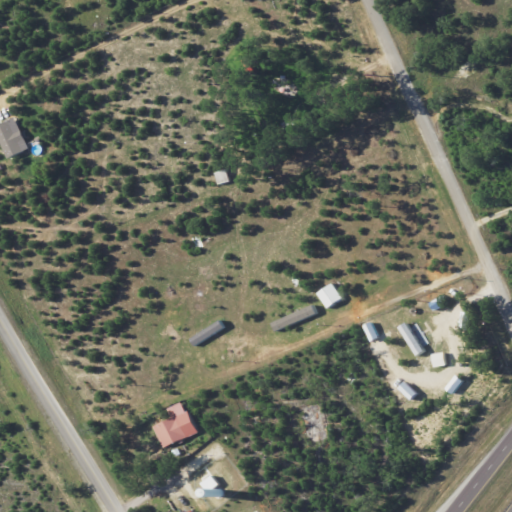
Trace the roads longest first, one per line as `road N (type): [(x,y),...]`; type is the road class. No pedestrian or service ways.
road 1 (residential): [(511,321),(369,0)]
road 2 (residential): [(116,511),(0,312)]
